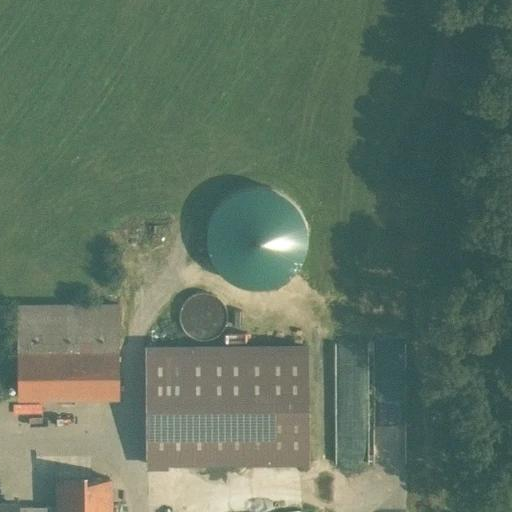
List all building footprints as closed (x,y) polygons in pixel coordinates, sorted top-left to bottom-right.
[(293,250),(298,250),(299,187),(218,186),(217,272),(293,273),(293,250)] [(225,321),(226,312),(224,303),(219,295),(211,290),(202,288),(193,290),(185,296),(180,304),(178,313),(180,322),(186,330),(194,335),(203,336),(212,334),(220,329),(225,321)] [(117,300),(17,301),(17,341),(117,340),(117,300)] [(117,340),(17,341),(17,393),(118,392),(117,340)] [(306,343),(146,344),(147,460),(167,460),(168,460),(307,459),(307,458),(306,343)] [(108,511),(108,473),(58,473),(58,502),(58,511),(108,511)] [(0,500),(0,511),(58,511),(58,502),(17,502),(17,501),(0,500)]
